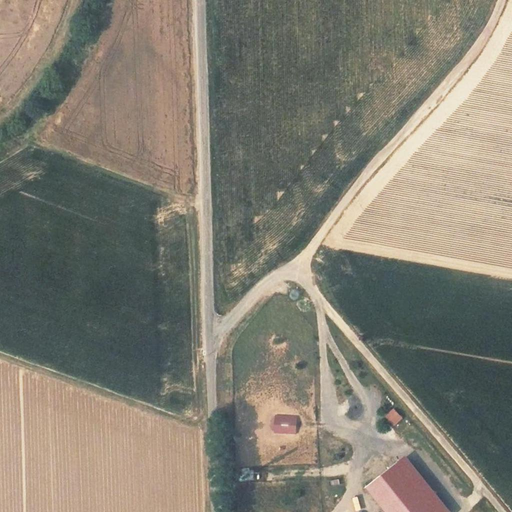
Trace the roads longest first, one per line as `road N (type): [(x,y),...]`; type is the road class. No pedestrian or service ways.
road 1 (unclassified): [(200,0),(216,511)]
road 2 (track): [(210,334),(293,267),(462,66),(501,0)]
road 3 (track): [(293,267),(500,511)]
